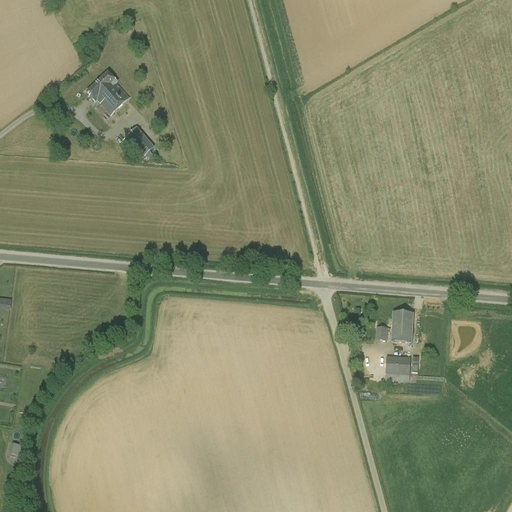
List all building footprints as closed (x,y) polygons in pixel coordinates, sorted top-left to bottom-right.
[(130,99),(116,84),(117,83),(108,73),(86,93),(95,103),(96,102),(110,118),(130,99)] [(137,130),(123,142),(140,162),(154,150),(137,130)] [(413,315),(393,314),(391,343),(411,344),(413,315)] [(388,330),(376,329),(375,342),(387,343),(388,330)] [(409,384),(410,359),(386,358),(385,382),(409,384)]
